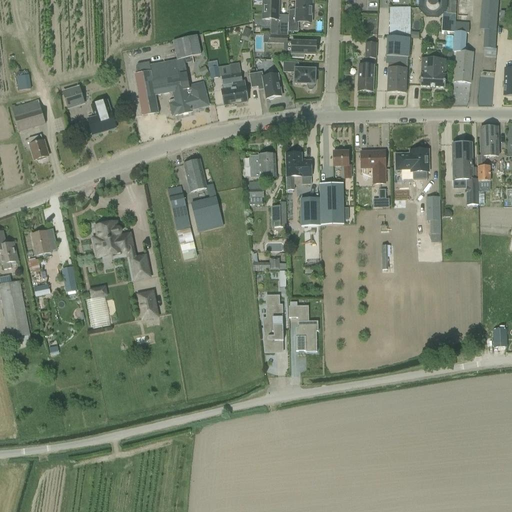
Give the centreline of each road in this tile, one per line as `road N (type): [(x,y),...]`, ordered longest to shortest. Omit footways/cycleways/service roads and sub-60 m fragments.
road 1 (residential): [(0,453),(511,360)]
road 2 (tertiary): [(0,209),(162,147),(330,116)]
road 3 (tertiary): [(330,116),(511,113)]
